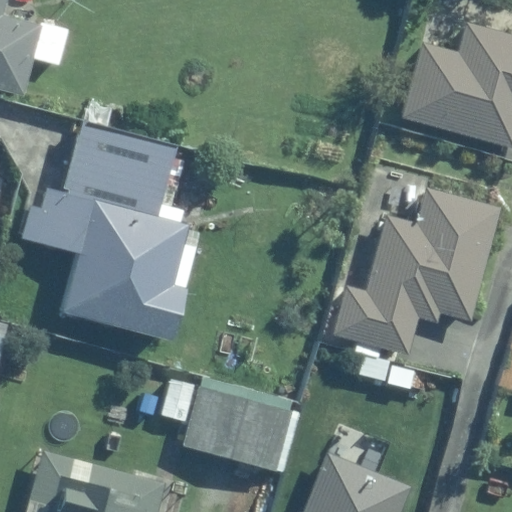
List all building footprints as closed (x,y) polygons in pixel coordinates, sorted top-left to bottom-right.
[(0,0),(0,95),(16,101),(35,36),(0,25),(0,0)] [(418,45),(397,122),(510,152),(511,143),(511,38),(458,24),(450,54),(418,45)] [(80,259),(63,316),(165,347),(179,298),(163,293),(180,239),(146,229),(169,151),(79,124),(58,195),(28,186),(13,239),(80,259)] [(464,329),(491,219),(425,203),(417,236),(379,226),(362,297),(347,293),(336,338),(404,354),(412,322),(434,327),(435,322),(464,329)] [(283,415),(199,389),(181,448),(265,474),(283,415)] [(412,428),(350,410),(334,469),(395,486),(412,428)] [(155,511),(161,488),(39,458),(26,511),(155,511)]
